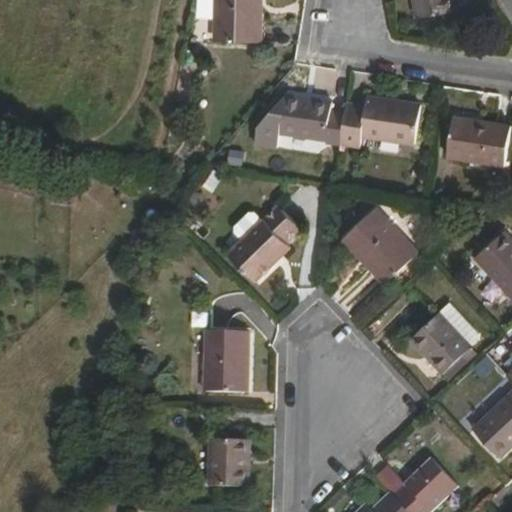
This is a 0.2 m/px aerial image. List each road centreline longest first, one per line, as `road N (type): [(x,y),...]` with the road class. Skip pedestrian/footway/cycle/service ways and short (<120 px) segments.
road 1 (residential): [(291,509),(406,405),(313,305),(295,320)]
road 2 (track): [(0,124),(53,144),(117,147),(154,128),(167,104),(184,0)]
road 3 (residential): [(344,0),(341,47),(511,69)]
road 4 (residential): [(295,320),(291,509)]
